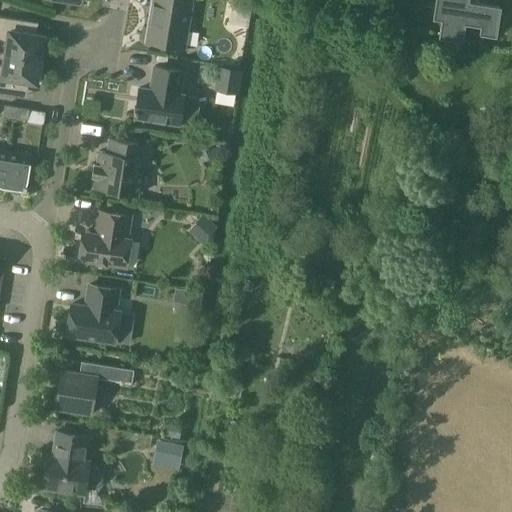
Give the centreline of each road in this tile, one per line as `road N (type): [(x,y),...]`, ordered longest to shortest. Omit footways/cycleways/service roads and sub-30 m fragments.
road 1 (residential): [(120,0),(109,54),(82,51),(53,201),(34,227)]
road 2 (residential): [(34,227),(42,250),(10,463),(0,477)]
